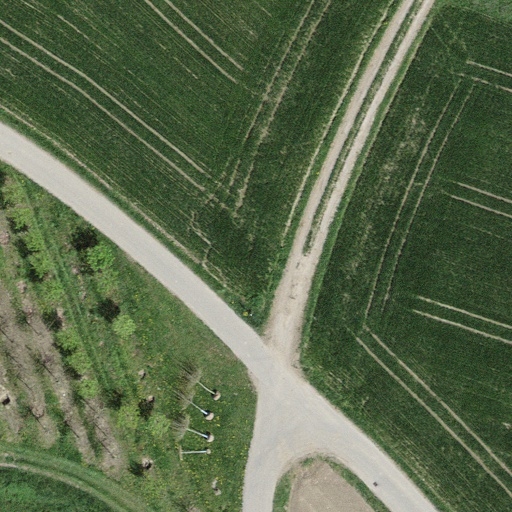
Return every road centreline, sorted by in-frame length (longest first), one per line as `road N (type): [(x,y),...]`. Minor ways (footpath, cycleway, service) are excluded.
road 1 (track): [(417,0),(299,259),(277,381)]
road 2 (track): [(0,142),(71,186),(211,310),(277,381)]
road 3 (unclassified): [(257,511),(277,381),(404,511)]
